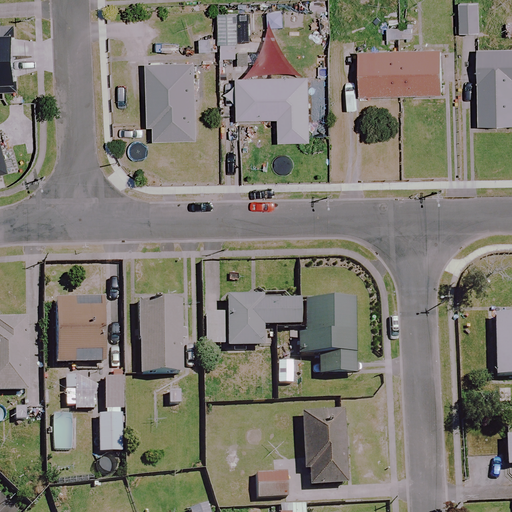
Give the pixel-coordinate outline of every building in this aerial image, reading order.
[(478,35),(478,4),(459,4),(459,35),(478,35)] [(235,46),(237,6),(220,5),(218,46),(235,46)] [(411,29),(387,27),(386,39),(410,41),(411,29)] [(511,127),(511,51),(478,51),(478,127),(511,127)] [(441,96),(440,52),(359,54),(360,98),(441,96)] [(195,142),(194,64),(147,65),(147,123),(159,123),(159,142),(195,142)] [(308,144),(309,81),(238,81),(237,121),(277,121),(277,144),(308,144)] [(206,348),(226,348),(265,349),(265,325),(300,325),(300,299),(226,299),(226,315),(206,315),(206,348)] [(99,368),(100,303),(55,302),(54,367),(99,368)] [(358,303),(307,303),(307,326),(300,326),(300,356),(320,356),(320,376),(357,376),(358,303)] [(179,353),(179,308),(137,308),(138,377),(184,377),(183,353),(179,353)] [(511,312),(494,313),(494,374),(511,373),(511,312)] [(0,394),(36,395),(36,333),(0,332),(0,394)] [(119,456),(120,383),(104,382),(103,418),(98,418),(97,455),(119,456)] [(346,487),(343,412),(299,414),(302,489),(346,487)] [(284,501),(285,476),(255,476),(254,500),(284,501)]
